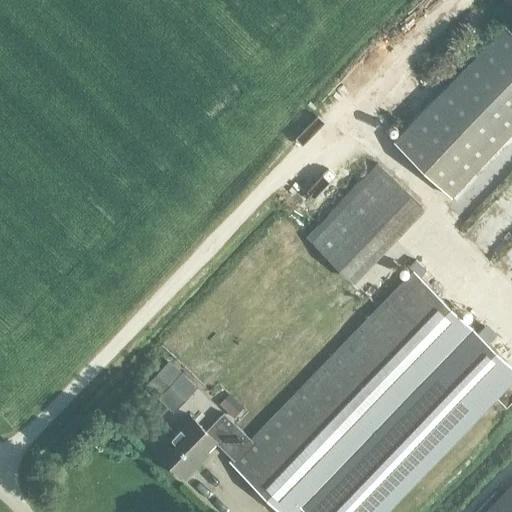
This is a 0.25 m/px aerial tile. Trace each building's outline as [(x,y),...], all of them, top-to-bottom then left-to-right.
[(511,32),(506,27),(393,141),(451,196),(511,133),(511,32)] [(482,169),(495,179),(506,165),(493,155),(482,169)] [(330,259),(387,182),(363,165),(307,241),(330,259)] [(300,255),(285,271),(328,310),(343,294),(300,255)] [(413,270),(419,276),(425,269),(415,259),(409,266),(413,270)] [(281,511),(384,511),(511,379),(511,366),(486,342),(476,332),(419,276),(413,270),(250,439),(232,458),(229,461),(281,511)] [(476,332),(486,342),(493,335),(483,325),(476,332)] [(192,382),(167,359),(145,382),(169,406),(192,382)] [(229,393),(219,403),(232,416),(242,407),(229,393)] [(157,451),(163,457),(184,477),(199,461),(197,459),(214,441),(232,458),(250,439),(223,413),(205,431),(188,414),(172,431),(175,433),(157,451)] [(511,511),(511,484),(484,511),(511,511)]
